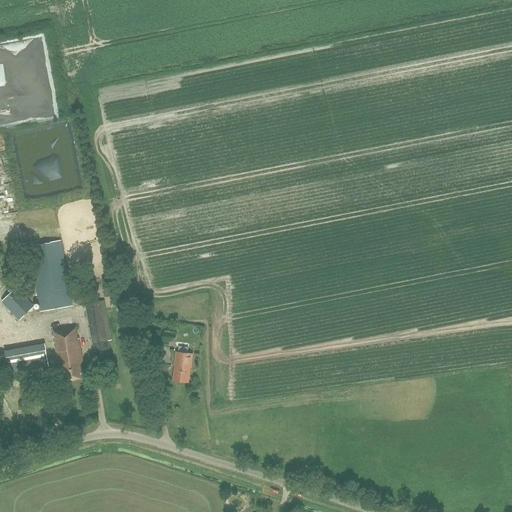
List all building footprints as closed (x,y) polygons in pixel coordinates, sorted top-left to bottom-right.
[(41,310),(72,305),(60,241),(29,246),(41,310)] [(82,283),(75,284),(76,295),(84,294),(82,283)] [(92,344),(111,340),(104,300),(85,304),(92,344)] [(77,339),(75,327),(54,331),(56,342),(55,343),(61,381),(85,377),(78,339),(77,339)] [(160,339),(161,330),(154,329),(153,339),(160,339)] [(174,341),(175,333),(163,332),(162,340),(174,341)] [(190,367),(192,354),(176,352),(174,365),(175,365),(173,380),(188,382),(190,367)]
